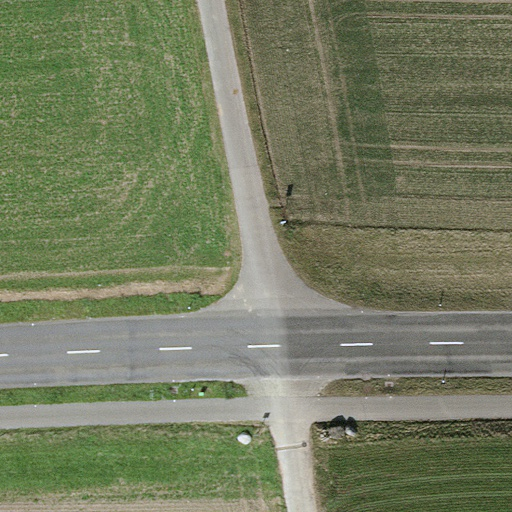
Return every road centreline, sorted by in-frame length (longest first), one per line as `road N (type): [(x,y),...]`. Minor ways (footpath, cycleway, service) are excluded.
road 1 (unclassified): [(212,0),(277,345)]
road 2 (tertiary): [(277,345),(0,356)]
road 3 (tertiary): [(511,344),(277,345)]
road 4 (track): [(301,511),(277,345)]
